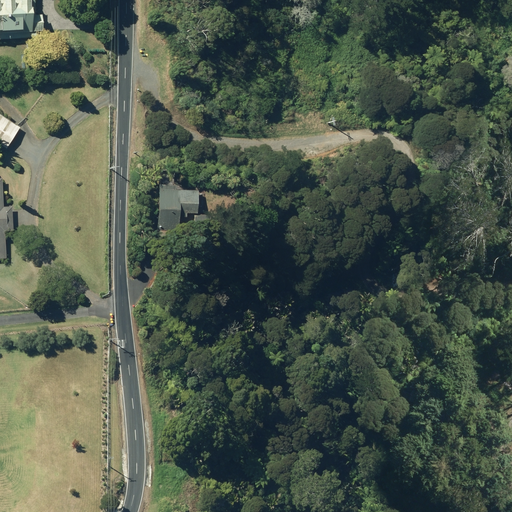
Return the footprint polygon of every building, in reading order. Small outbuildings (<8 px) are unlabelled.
[(0,0),(0,39),(30,40),(30,34),(34,34),(34,19),(30,20),(29,0),(0,0)] [(0,120),(0,148),(2,149),(15,130),(0,120)] [(152,246),(172,247),(174,217),(181,218),(181,213),(192,214),(193,192),(170,191),(171,187),(154,186),(152,231),(153,231),(152,246)] [(0,259),(1,260),(0,233),(9,233),(7,208),(0,208),(0,259)] [(191,216),(192,231),(207,231),(207,216),(191,216)]
